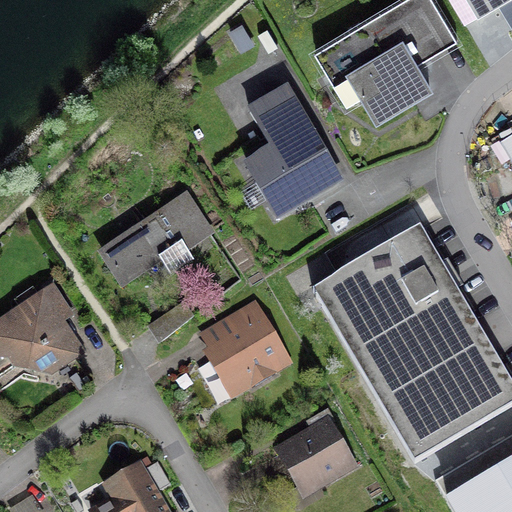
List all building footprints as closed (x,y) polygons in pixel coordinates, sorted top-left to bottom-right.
[(434,0),(408,0),(314,55),(346,110),(360,101),(376,128),(434,94),(417,66),(459,42),(434,0)] [(474,0),(483,15),(509,0),(474,0)] [(241,22),(228,30),(241,52),(254,44),(241,22)] [(267,29),(258,34),(268,52),(277,47),(267,29)] [(267,143),(242,158),(277,219),(345,180),(288,81),(245,106),(267,143)] [(511,135),(502,141),(511,157),(511,135)] [(216,241),(188,200),(99,261),(124,295),(162,269),(172,283),(195,267),(190,259),(216,241)] [(511,386),(421,228),(314,289),(412,462),(511,405),(511,386)] [(77,322),(55,290),(0,327),(0,368),(55,388),(86,360),(66,329),(77,322)] [(185,304),(152,324),(161,340),(195,320),(185,304)] [(257,310),(199,342),(235,406),(293,374),(257,310)] [(330,427),(276,457),(304,507),(358,476),(330,427)] [(511,511),(511,466),(449,503),(453,511),(511,511)] [(167,511),(143,470),(102,493),(110,507),(101,511),(167,511)] [(41,511),(35,502),(18,511),(41,511)]
